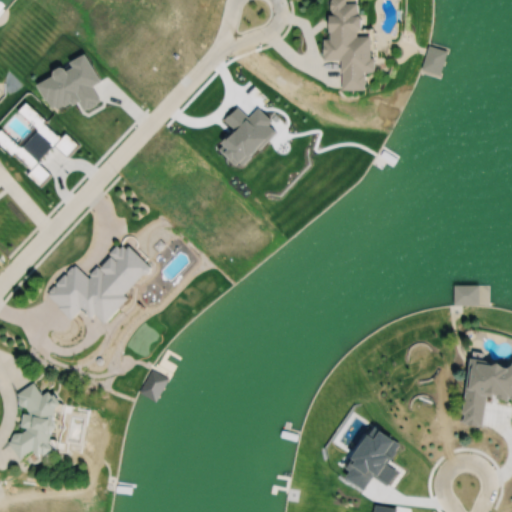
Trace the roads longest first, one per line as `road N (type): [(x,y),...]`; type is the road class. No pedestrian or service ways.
road 1 (residential): [(0,294),(35,238),(259,8)]
road 2 (residential): [(475,511),(490,477),(470,462),(451,474),(450,487),(467,511)]
